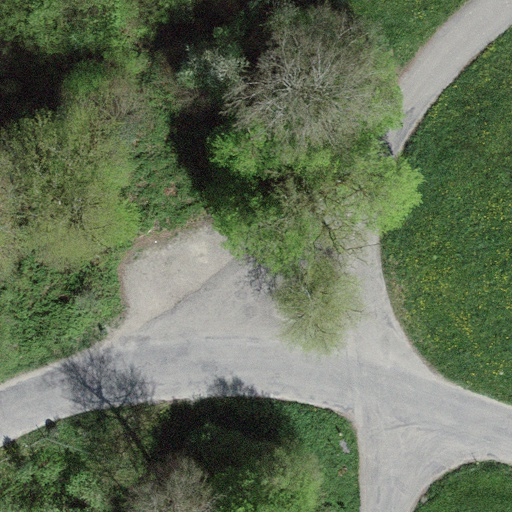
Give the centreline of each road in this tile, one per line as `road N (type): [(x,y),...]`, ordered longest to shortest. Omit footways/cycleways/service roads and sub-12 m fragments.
road 1 (unclassified): [(385,396),(365,261),(418,78),(504,0)]
road 2 (unclassified): [(385,396),(149,384),(67,392),(0,433)]
road 3 (track): [(365,261),(67,392)]
road 4 (unclassified): [(511,450),(385,396)]
